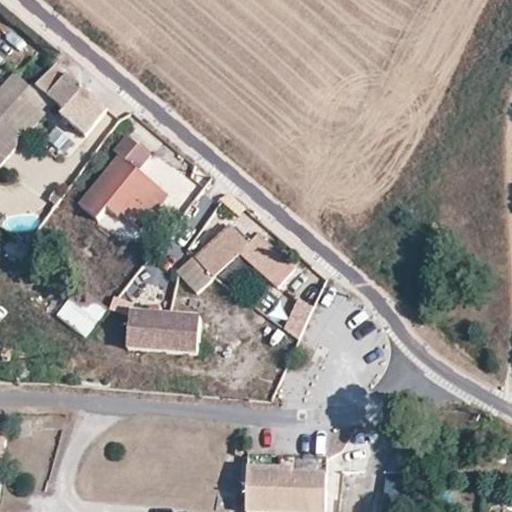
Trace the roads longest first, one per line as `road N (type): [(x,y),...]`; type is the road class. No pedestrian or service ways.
road 1 (unclassified): [(431,361),(340,263),(29,0)]
road 2 (residential): [(431,361),(372,407),(279,415),(0,403)]
